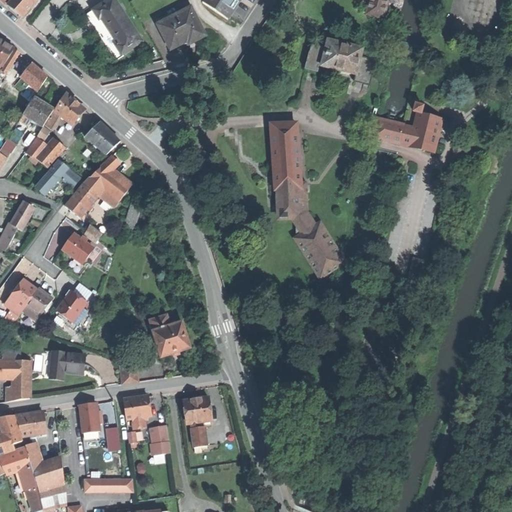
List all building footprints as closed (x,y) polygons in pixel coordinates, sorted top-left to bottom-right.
[(13,0),(8,6),(15,12),(23,18),(37,1),(35,0),(13,0)] [(123,11),(115,0),(109,0),(87,15),(102,37),(117,61),(125,55),(123,53),(117,44),(119,43),(105,23),(123,11)] [(204,0),(202,3),(228,20),(241,0),(204,0)] [(385,0),(370,0),(367,14),(384,18),(389,1),(385,0)] [(206,36),(192,8),(159,25),(172,49),(186,42),(194,38),(196,41),(206,36)] [(142,41),(123,11),(105,23),(119,43),(117,44),(123,53),(134,46),(135,46),(142,41)] [(5,43),(0,39),(0,64),(4,67),(15,49),(15,48),(5,43)] [(328,40),(326,49),(322,66),(355,75),(357,69),(359,69),(362,57),(364,49),(346,44),(328,40)] [(322,66),(326,49),(312,46),(306,69),(317,72),(319,66),(322,66)] [(4,67),(2,71),(7,74),(20,52),(15,49),(4,67)] [(365,58),(362,57),(359,69),(357,69),(355,75),(353,81),(363,84),(369,59),(365,58)] [(40,70),(32,64),(21,78),(39,91),(48,76),(40,70)] [(72,125),(86,110),(75,101),(66,94),(55,111),(61,115),(72,125)] [(35,98),(24,115),(44,127),(46,123),(54,110),(44,104),(35,98)] [(414,112),(419,113),(422,113),(424,105),(416,103),(414,112)] [(52,131),(61,115),(55,111),(45,126),(52,131)] [(415,128),(405,126),(401,145),(399,153),(409,155),(409,156),(433,162),(443,118),(422,113),(419,113),(415,128)] [(401,145),(405,126),(405,125),(404,125),(397,123),(397,120),(398,119),(396,118),(396,120),(389,119),(389,117),(388,117),(387,121),(378,119),(376,129),(370,153),(369,153),(369,154),(371,155),(372,154),(373,147),(380,149),(379,155),(380,155),(382,149),(389,151),(388,157),(389,157),(390,151),(397,153),(396,159),(397,160),(399,154),(399,153),(401,145)] [(110,132),(101,123),(85,138),(107,155),(121,142),(110,132)] [(273,127),(274,142),(297,140),(296,125),(273,127)] [(44,128),(38,136),(44,141),(51,132),(44,128)] [(44,142),(38,138),(26,154),(32,158),(44,142)] [(66,148),(57,140),(39,161),(48,169),(66,148)] [(274,142),(276,176),(276,183),(277,190),(300,188),(300,184),(297,140),(274,142)] [(1,150),(0,151),(0,170),(10,155),(1,150)] [(59,161),(37,187),(41,191),(45,195),(51,188),(60,177),(63,180),(73,189),(81,180),(59,161)] [(115,168),(107,162),(101,168),(110,174),(115,168)] [(110,174),(101,168),(89,180),(102,189),(118,202),(119,203),(129,190),(110,174)] [(60,177),(51,188),(54,191),(63,180),(60,177)] [(102,189),(89,180),(83,185),(97,196),(98,194),(102,189)] [(280,220),(283,220),(295,219),(303,219),(303,215),(307,215),(306,194),(308,194),(307,184),(300,184),(300,188),(277,190),(278,215),(279,215),(280,220)] [(97,196),(83,185),(74,196),(66,207),(71,211),(80,218),(98,196),(97,196)] [(114,207),(118,202),(102,189),(98,194),(114,207)] [(36,208),(30,205),(24,202),(11,224),(18,228),(22,231),(28,222),(31,216),(36,208)] [(45,221),(52,211),(32,203),(30,205),(36,208),(31,216),(45,221)] [(303,219),(295,219),(295,239),(296,240),(295,241),(317,278),(343,262),(321,226),(320,227),(319,225),(305,222),(303,219)] [(18,228),(11,224),(10,223),(0,242),(0,247),(7,250),(18,228)] [(86,232),(98,241),(102,234),(91,226),(86,232)] [(87,243),(81,240),(75,235),(69,242),(64,250),(84,265),(95,250),(87,243)] [(23,312),(38,291),(24,280),(15,292),(9,301),(23,312)] [(52,301),(38,291),(23,312),(36,321),(35,322),(37,324),(42,318),(41,317),(52,301)] [(57,312),(72,323),(83,309),(87,303),(72,292),(65,301),(57,312)] [(20,315),(23,312),(9,301),(6,305),(20,315)] [(83,309),(72,323),(77,327),(88,313),(83,309)] [(150,321),(153,332),(171,326),(167,315),(150,321)] [(171,326),(153,332),(162,358),(177,354),(191,349),(183,322),(171,326)] [(3,360),(3,361),(9,361),(15,361),(21,361),(21,351),(3,351),(3,360)] [(86,356),(53,352),(50,379),(57,380),(64,380),(65,373),(83,375),(86,356)] [(3,361),(0,361),(0,376),(9,376),(9,361),(3,361)] [(15,376),(15,380),(32,380),(31,361),(21,361),(15,361),(15,376)] [(121,365),(123,385),(139,383),(136,363),(121,365)] [(15,387),(15,401),(31,399),(32,380),(15,380),(15,387)] [(7,387),(7,403),(11,402),(15,401),(15,387),(7,387)] [(151,416),(148,396),(135,398),(124,399),(126,420),(135,418),(145,417),(151,416)] [(207,445),(205,427),(200,428),(199,422),(213,420),(210,397),(196,399),(185,401),(188,424),(192,423),(193,429),(192,429),(195,447),(207,445)] [(88,405),(79,406),(83,434),(100,431),(97,404),(88,405)] [(29,414),(16,416),(22,436),(47,433),(44,412),(29,414)] [(7,417),(0,418),(0,421),(4,434),(8,446),(14,444),(23,441),(15,416),(7,417)] [(170,443),(168,426),(152,428),(155,445),(170,443)] [(112,445),(120,444),(118,428),(110,429),(112,445)] [(130,445),(137,444),(135,428),(128,429),(130,445)] [(0,435),(0,447),(3,446),(5,453),(16,450),(14,444),(8,446),(4,434),(0,435)] [(27,449),(32,467),(33,469),(41,467),(41,466),(34,443),(25,446),(25,447),(27,449)] [(27,449),(0,459),(0,462),(7,476),(19,472),(30,468),(32,467),(27,449)] [(41,467),(33,469),(36,480),(38,487),(39,494),(65,485),(62,460),(41,466),(41,467)] [(0,475),(2,477),(8,477),(7,476),(0,462),(0,475)] [(30,468),(19,472),(26,491),(27,490),(37,487),(30,468)] [(85,493),(134,492),(134,479),(84,479),(85,493)] [(65,485),(39,494),(42,509),(68,506),(65,485)] [(37,487),(27,490),(32,511),(42,509),(37,487)]
